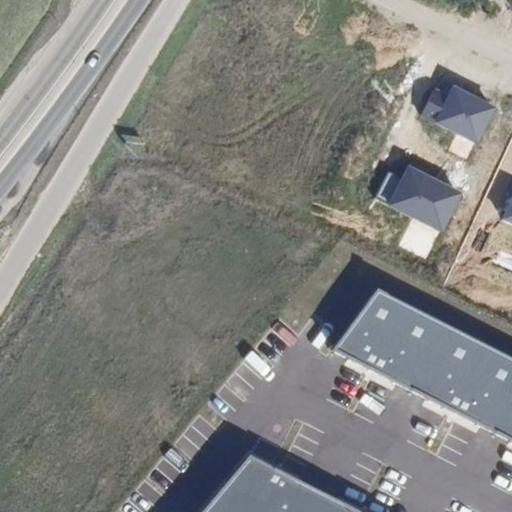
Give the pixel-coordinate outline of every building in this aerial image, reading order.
[(511,109),(503,105),(441,212),(458,222),(508,135),(511,133),(511,109)] [(511,133),(508,135),(458,222),(463,224),(511,136),(511,133)] [(397,185),(410,158),(394,150),(380,175),(397,185)] [(400,186),(414,160),(410,158),(397,185),(400,186)] [(426,202),(449,162),(445,160),(421,199),(426,202)] [(439,210),(463,170),(449,162),(426,202),(439,210)] [(511,245),(511,188),(485,225),(511,245)] [(432,225),(371,194),(360,215),(511,292),(511,271),(429,230),(432,225)] [(511,265),(432,225),(429,230),(511,271),(511,265)]
